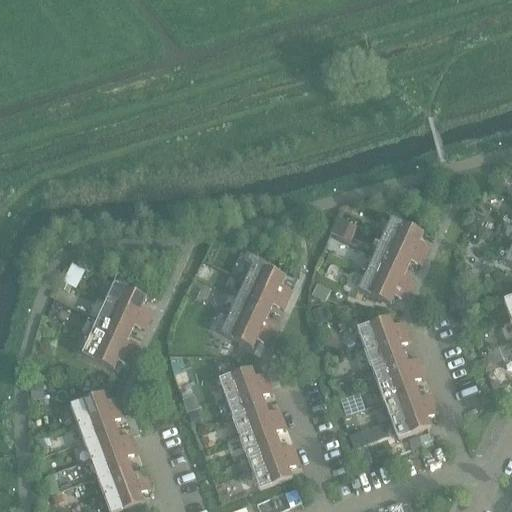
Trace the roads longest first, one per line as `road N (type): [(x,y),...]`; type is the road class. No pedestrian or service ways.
road 1 (track): [(0,152),(490,0)]
road 2 (residential): [(467,471),(421,337)]
road 3 (residential): [(342,511),(467,471)]
road 4 (residential): [(323,511),(282,394)]
